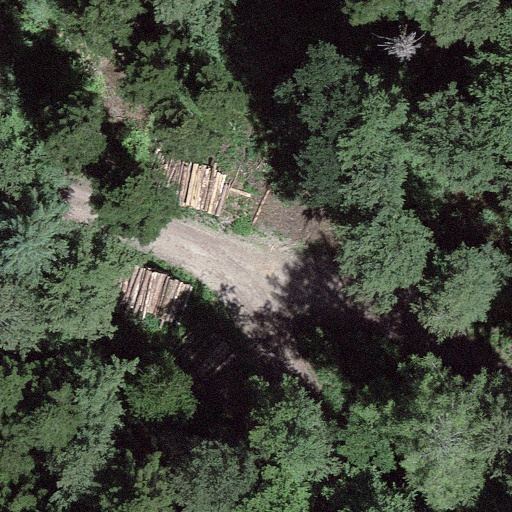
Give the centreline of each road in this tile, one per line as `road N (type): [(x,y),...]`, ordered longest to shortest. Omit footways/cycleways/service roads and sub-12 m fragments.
road 1 (track): [(511,385),(379,313),(0,182)]
road 2 (track): [(428,340),(402,511)]
